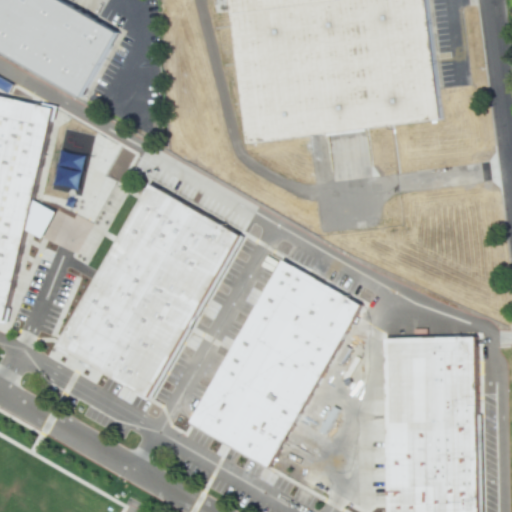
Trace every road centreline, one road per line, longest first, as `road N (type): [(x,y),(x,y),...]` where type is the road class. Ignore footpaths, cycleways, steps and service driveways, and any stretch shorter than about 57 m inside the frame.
road 1 (residential): [(209,511),(0,391)]
road 2 (tertiary): [(492,0),(511,156)]
